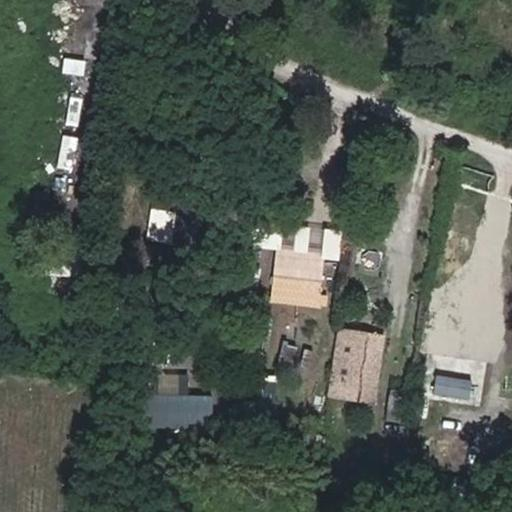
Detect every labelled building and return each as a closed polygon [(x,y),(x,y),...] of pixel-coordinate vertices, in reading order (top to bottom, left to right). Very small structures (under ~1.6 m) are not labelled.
[(60,1),(58,18),(97,21),(99,5),(60,1)] [(13,16),(12,37),(24,37),(26,17),(13,16)] [(82,75),(84,60),(62,57),(60,72),(82,75)] [(319,307),(322,247),(273,244),(269,304),(319,307)] [(60,249),(42,276),(63,290),(81,263),(60,249)] [(337,328),(329,399),(375,404),(383,333),(337,328)] [(411,439),(422,440),(424,410),(413,409),(411,439)]
